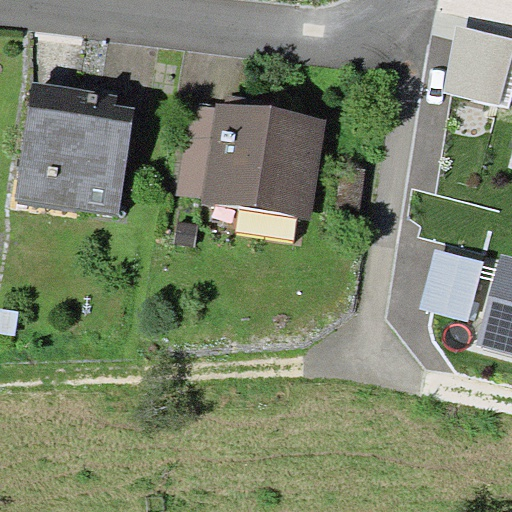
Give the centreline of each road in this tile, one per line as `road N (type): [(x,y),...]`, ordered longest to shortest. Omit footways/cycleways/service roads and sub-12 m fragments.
road 1 (residential): [(5,0),(304,36),(370,25),(396,0)]
road 2 (track): [(0,377),(364,364)]
road 3 (track): [(364,364),(511,398)]
